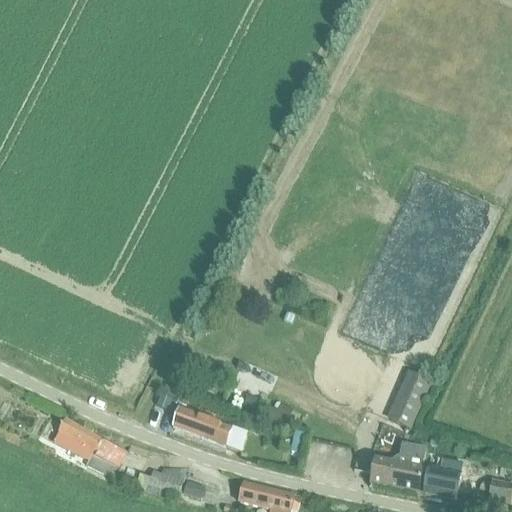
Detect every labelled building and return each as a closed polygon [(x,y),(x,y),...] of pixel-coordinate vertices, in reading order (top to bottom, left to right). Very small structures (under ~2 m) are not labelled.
[(408,388),(392,422),(411,431),(432,385),(427,382),(409,374),(403,386),(408,388)] [(162,397),(158,408),(169,413),(173,402),(162,397)] [(280,406),(270,422),(291,434),(301,418),(280,406)] [(179,413),(173,429),(184,433),(227,450),(232,433),(192,417),(190,416),(180,412),(179,413)] [(60,435),(54,445),(90,463),(87,470),(112,483),(118,471),(119,472),(127,455),(104,443),(66,421),(59,435),(60,435)] [(440,442),(432,440),(430,448),(438,449),(440,442)] [(374,487),(419,496),(423,473),(427,452),(402,448),(400,460),(399,460),(397,467),(370,461),(367,476),(373,477),(371,487),(374,487)] [(286,457),(283,468),(298,472),(300,460),(286,457)] [(457,503),(464,468),(443,464),(441,475),(430,473),(425,497),(457,503)] [(164,471),(162,476),(154,473),(149,488),(178,498),(183,484),(180,483),(185,470),(164,471)] [(188,484),(184,496),(202,502),(206,490),(188,484)] [(511,488),(493,484),(489,503),(511,508),(511,506),(511,505),(511,488)] [(245,486),(240,506),(266,511),(298,511),(301,500),(245,486)]
